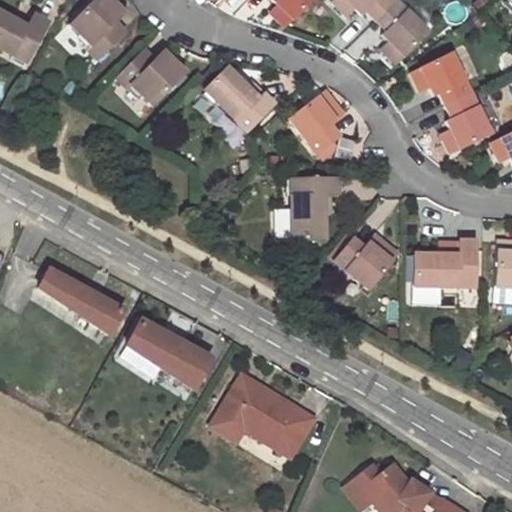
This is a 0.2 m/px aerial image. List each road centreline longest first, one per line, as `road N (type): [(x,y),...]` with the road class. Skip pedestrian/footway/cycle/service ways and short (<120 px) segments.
road 1 (residential): [(511,470),(0,180)]
road 2 (residential): [(511,206),(463,200),(415,173),(351,83),(297,54),(227,37),(165,0)]
